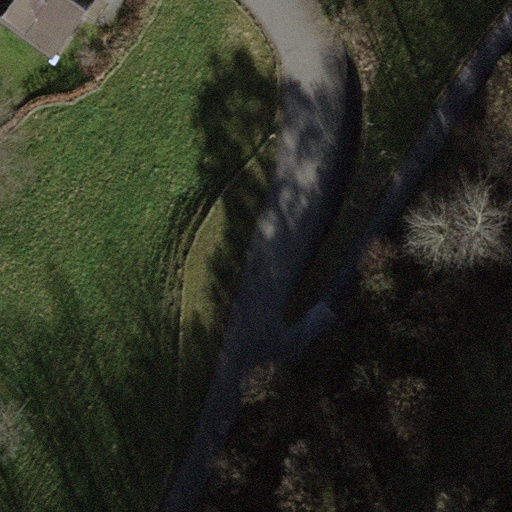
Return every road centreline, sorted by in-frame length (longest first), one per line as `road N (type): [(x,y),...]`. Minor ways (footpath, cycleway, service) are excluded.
road 1 (unclassified): [(269,0),(309,40),(313,139),(232,374),(174,511)]
road 2 (track): [(232,374),(301,331),(435,124),(511,26)]
